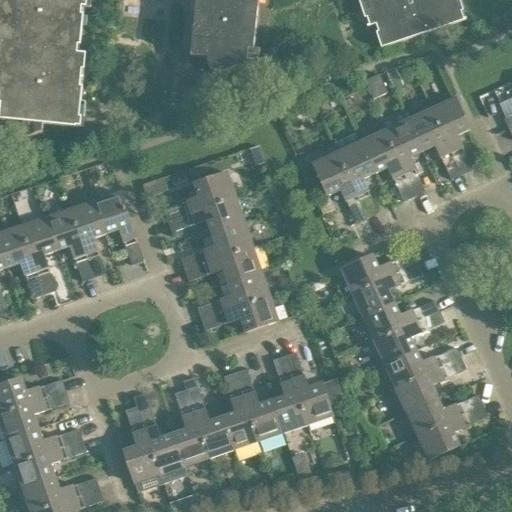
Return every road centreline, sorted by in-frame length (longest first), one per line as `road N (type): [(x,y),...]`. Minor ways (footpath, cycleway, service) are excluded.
road 1 (residential): [(511,477),(337,511)]
road 2 (residential): [(477,330),(427,220)]
